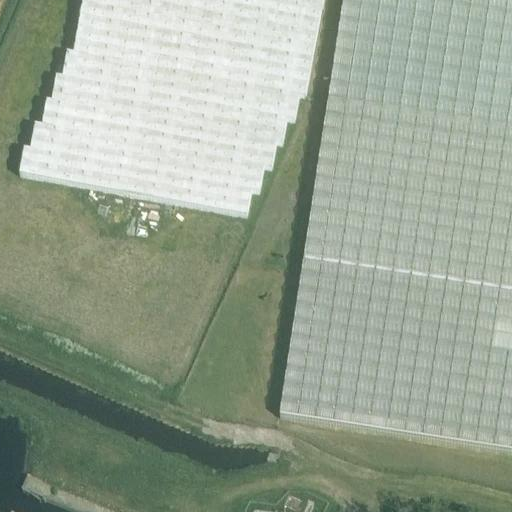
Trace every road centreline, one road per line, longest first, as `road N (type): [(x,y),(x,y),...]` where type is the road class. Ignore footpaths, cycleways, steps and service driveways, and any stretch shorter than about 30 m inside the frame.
road 1 (track): [(133,471),(226,494),(276,483),(321,486),(352,511)]
road 2 (track): [(406,511),(417,486),(511,508)]
